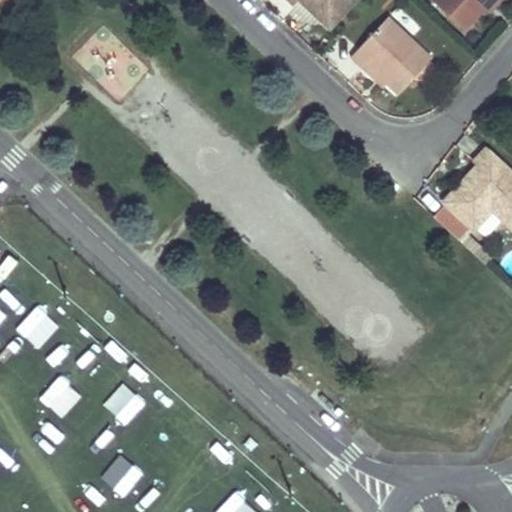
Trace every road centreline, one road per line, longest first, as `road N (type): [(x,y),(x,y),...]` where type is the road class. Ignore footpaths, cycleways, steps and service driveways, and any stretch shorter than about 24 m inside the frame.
road 1 (residential): [(341,462),(0,146)]
road 2 (residential): [(234,0),(378,134),(412,143),(450,120),(511,53)]
